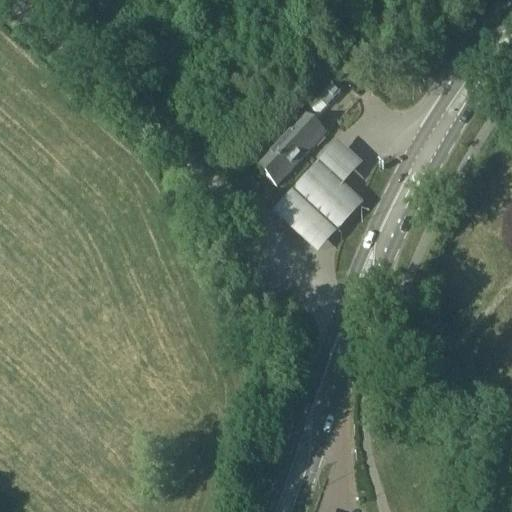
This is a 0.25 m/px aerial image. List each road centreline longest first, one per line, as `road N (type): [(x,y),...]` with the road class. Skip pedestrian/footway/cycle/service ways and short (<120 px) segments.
road 1 (primary): [(284,511),(428,160),(511,28)]
road 2 (track): [(9,0),(280,252)]
